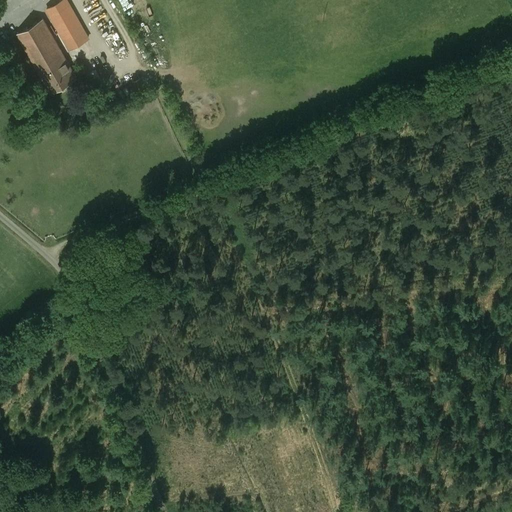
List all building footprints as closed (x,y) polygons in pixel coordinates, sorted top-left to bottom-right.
[(66,0),(61,0),(46,8),(69,48),(88,37),(66,0)] [(133,0),(126,2),(129,13),(148,8),(146,0),(133,0)] [(152,7),(137,13),(144,32),(155,28),(152,22),(157,20),(152,7)] [(76,77),(43,18),(17,33),(51,92),(76,77)] [(141,77),(134,81),(140,95),(147,91),(141,77)]
